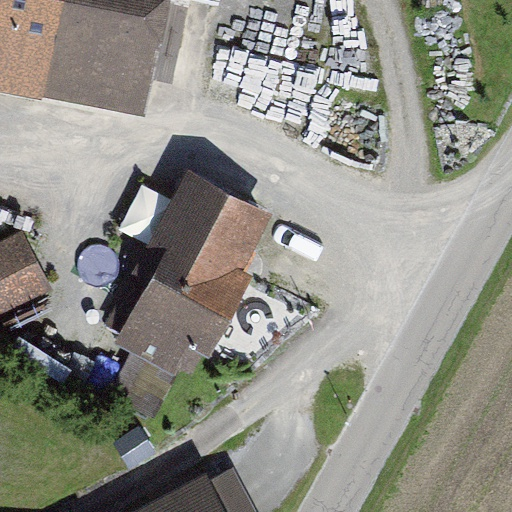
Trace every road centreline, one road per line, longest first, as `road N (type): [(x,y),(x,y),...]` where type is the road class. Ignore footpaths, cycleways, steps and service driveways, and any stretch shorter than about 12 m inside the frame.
road 1 (unknown): [(77,511),(201,446),(453,285)]
road 2 (unclassified): [(331,511),(511,177)]
